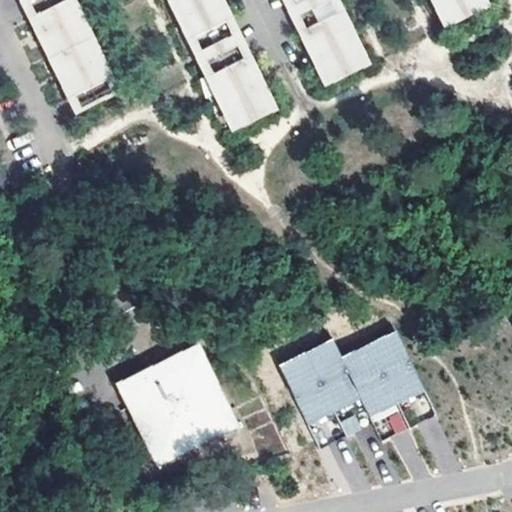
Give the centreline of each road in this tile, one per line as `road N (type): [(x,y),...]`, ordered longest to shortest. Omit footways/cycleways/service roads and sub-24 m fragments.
road 1 (residential): [(329,511),(511,469)]
road 2 (residential): [(61,156),(0,29)]
